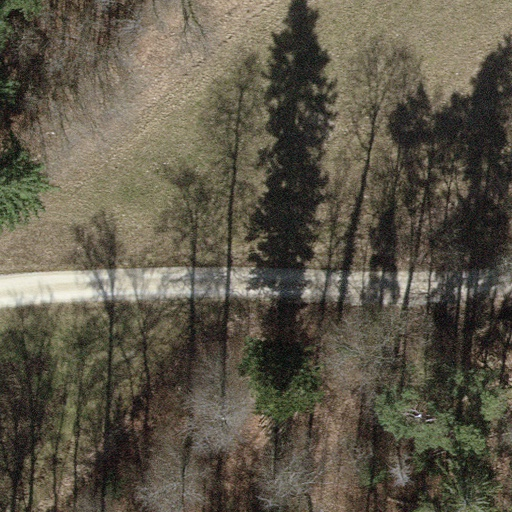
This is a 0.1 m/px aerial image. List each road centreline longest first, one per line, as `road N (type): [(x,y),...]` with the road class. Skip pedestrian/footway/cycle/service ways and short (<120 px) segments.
road 1 (track): [(0,292),(511,273)]
road 2 (track): [(511,284),(401,347),(365,380),(335,429),(326,511)]
